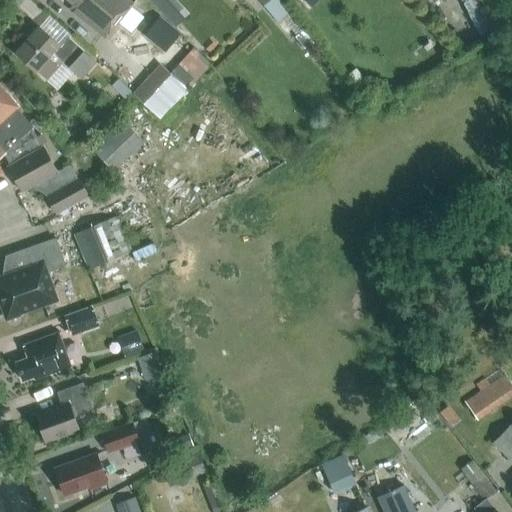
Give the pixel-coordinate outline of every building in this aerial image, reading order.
[(105,37),(133,3),(128,0),(68,0),(73,4),(70,8),(105,37)] [(183,17),(167,0),(150,0),(174,26),(183,17)] [(292,14),(279,0),(259,0),(280,24),(292,14)] [(182,33),(160,16),(146,34),(168,51),(182,33)] [(16,53),(36,71),(47,80),(63,61),(81,77),(95,60),(69,38),(62,47),(39,27),(16,53)] [(316,42),(305,30),(296,37),(306,50),(316,42)] [(205,50),(209,54),(216,46),(213,43),(205,50)] [(211,64),(194,48),(170,73),(161,64),(133,93),(160,118),(211,64)] [(365,78),(359,70),(352,76),(357,83),(365,78)] [(113,85),(126,98),(132,92),(119,79),(113,85)] [(43,147),(32,128),(33,127),(16,107),(18,106),(0,85),(0,173),(3,170),(0,166),(0,157),(4,154),(10,165),(8,166),(22,191),(57,171),(43,146),(43,147)] [(69,134),(59,118),(49,124),(59,140),(69,134)] [(113,170),(144,141),(122,118),(91,147),(113,170)] [(78,178),(47,196),(56,213),(88,196),(78,178)] [(118,215),(74,234),(87,270),(133,250),(118,215)] [(66,266),(56,237),(25,248),(31,267),(0,278),(0,293),(3,302),(1,302),(6,319),(20,314),(19,312),(55,299),(46,273),(66,266)] [(100,325),(92,305),(65,315),(72,335),(100,325)] [(27,357),(16,362),(23,380),(34,376),(35,379),(71,366),(59,332),(23,345),(27,357)] [(136,332),(117,339),(124,358),(143,351),(136,332)] [(155,351),(137,358),(146,380),(164,373),(155,351)] [(476,419),(511,394),(511,384),(505,374),(465,401),(476,419)] [(93,410),(89,398),(83,382),(57,392),(62,405),(35,415),(45,441),(79,429),(74,417),(93,410)] [(448,405),(439,412),(450,426),(459,419),(448,405)] [(147,419),(135,423),(139,435),(151,431),(151,429),(147,419)] [(139,443),(136,434),(132,424),(102,434),(108,453),(139,443)] [(511,460),(511,427),(509,425),(492,443),(511,460)] [(187,435),(173,440),(177,452),(192,447),(187,435)] [(373,477),(399,468),(392,448),(366,458),(373,477)] [(96,453),(55,468),(64,494),(89,486),(90,489),(107,483),(96,453)] [(356,483),(343,453),(321,463),(334,493),(356,483)] [(496,491),(484,476),(472,460),(461,469),(484,500),(474,508),(477,511),(498,511),(487,498),(496,491)] [(376,498),(382,511),(415,511),(404,485),(376,498)] [(140,511),(135,497),(120,503),(123,511),(140,511)]
